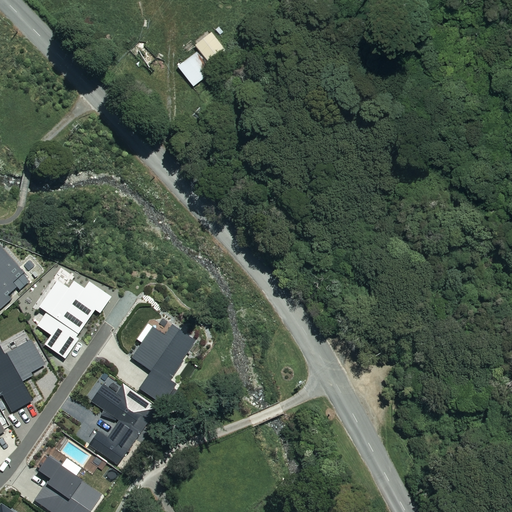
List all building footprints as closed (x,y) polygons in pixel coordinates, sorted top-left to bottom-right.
[(223,50),(208,31),(192,44),(208,63),(223,50)] [(208,73),(192,53),(176,65),(191,86),(208,73)] [(0,307),(0,308),(12,298),(8,294),(17,286),(13,281),(24,271),(0,244),(0,307)] [(45,344),(65,358),(79,337),(76,336),(95,309),(100,312),(111,295),(89,280),(84,287),(74,280),(69,287),(58,279),(40,306),(47,311),(37,324),(51,334),(45,344)] [(151,370),(140,386),(163,402),(176,383),(171,379),(184,360),(182,359),(196,339),(172,323),(165,333),(153,325),(132,356),(151,370)] [(2,394),(13,411),(34,399),(23,380),(33,375),(31,372),(45,363),(30,337),(4,352),(0,344),(0,392),(1,394),(2,394)] [(91,400),(102,408),(101,414),(116,420),(117,418),(119,419),(107,436),(99,430),(89,443),(117,463),(118,463),(158,407),(123,383),(117,392),(103,383),(91,400)] [(34,499),(53,511),(89,511),(103,493),(49,454),(39,468),(51,476),(34,499)] [(15,511),(0,501),(0,511),(15,511)]
